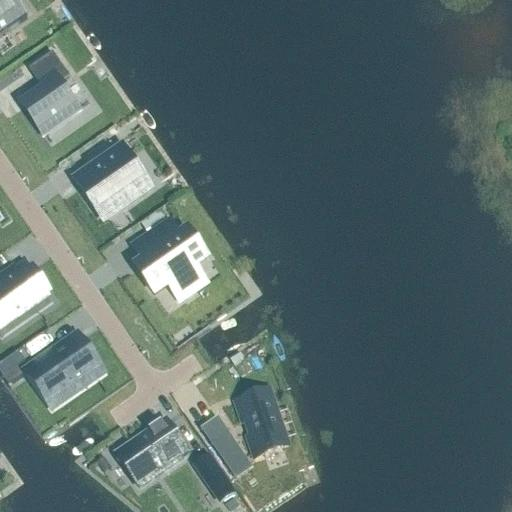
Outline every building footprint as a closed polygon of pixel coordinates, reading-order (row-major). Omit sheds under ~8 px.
[(12,0),(0,0),(0,40),(27,22),(12,0)] [(45,96),(24,110),(42,137),(77,113),(59,87),(69,81),(52,57),(29,73),(45,96)] [(127,159),(119,164),(107,146),(83,162),(96,180),(80,192),(98,218),(146,185),(127,159)] [(145,234),(165,220),(160,213),(140,227),(145,234)] [(167,289),(174,298),(193,286),(186,276),(198,267),(170,227),(150,241),(165,263),(141,279),(153,298),(167,289)] [(0,282),(7,293),(0,298),(0,315),(8,327),(50,297),(33,272),(22,279),(15,269),(0,279),(0,282)] [(79,343),(41,370),(61,400),(100,373),(79,343)] [(15,356),(0,366),(0,374),(2,378),(1,379),(8,389),(23,378),(16,368),(21,364),(15,356)] [(286,446),(268,395),(235,406),(243,428),(245,427),(248,426),(252,437),(248,439),(246,439),(253,457),(286,446)] [(165,425),(116,459),(138,492),(188,458),(165,425)] [(230,437),(213,448),(236,483),(253,472),(230,437)] [(219,508),(236,496),(209,458),(192,470),(219,508)]
